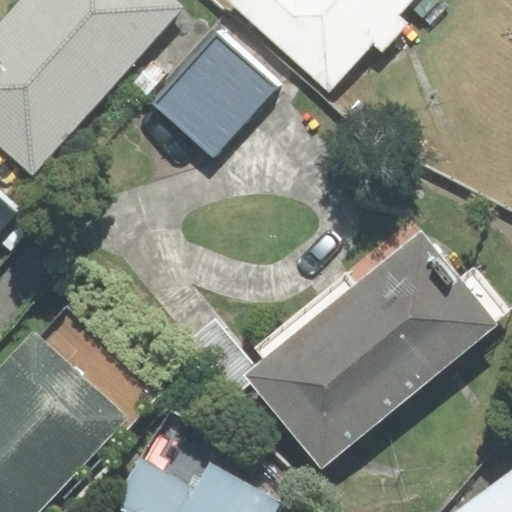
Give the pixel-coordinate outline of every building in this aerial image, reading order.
[(0,118),(45,163),(205,2),(203,0),(32,0),(0,33),(0,72),(9,82),(0,91),(0,118)] [(245,0),(342,88),(423,0),(245,0)] [(226,140),(289,81),(239,29),(177,88),(226,140)] [(348,466),(511,331),(511,300),(444,218),(264,366),(348,466)] [(0,511),(53,511),(149,412),(54,323),(0,380),(0,511)] [(285,511),(291,500),(227,467),(218,484),(155,452),(124,511),(285,511)] [(511,511),(511,464),(455,501),(462,511),(511,511)]
